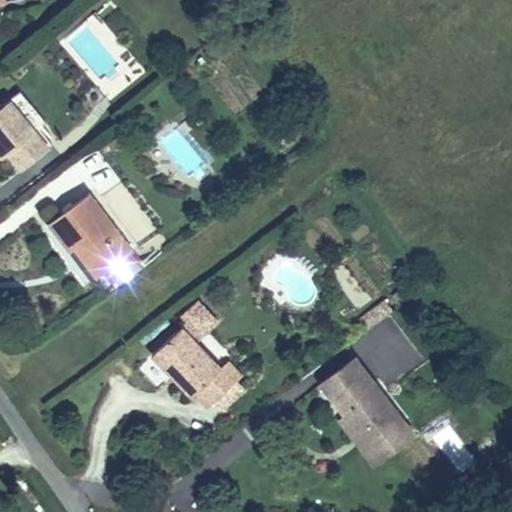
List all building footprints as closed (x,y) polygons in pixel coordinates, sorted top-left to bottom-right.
[(0,144),(3,142),(17,158),(41,138),(1,91),(0,91),(0,144)] [(71,240),(92,267),(121,246),(78,189),(31,224),(53,253),(64,246),(71,240)] [(85,272),(92,267),(71,240),(64,246),(85,272)] [(92,267),(104,286),(135,263),(121,246),(92,267)] [(363,328),(391,316),(385,302),(357,314),(363,328)] [(210,365),(171,325),(142,350),(181,389),(189,384),(204,402),(233,374),(218,358),(210,365)] [(308,384),(357,450),(374,434),(382,446),(403,431),(346,355),(308,384)] [(374,434),(357,450),(366,461),(382,446),(374,434)]
